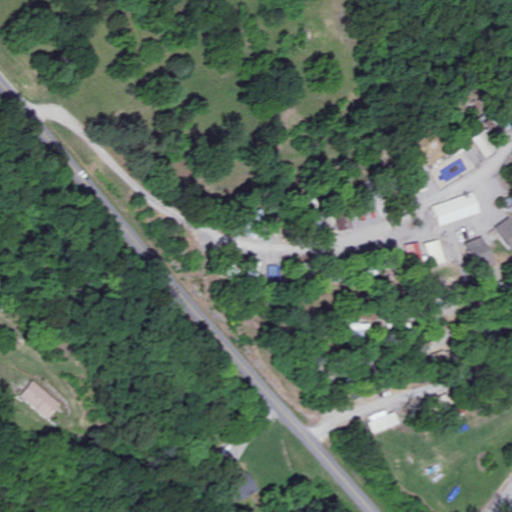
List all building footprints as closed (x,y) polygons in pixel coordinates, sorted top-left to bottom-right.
[(439,226),(480,214),(474,193),(433,205),(439,226)] [(509,252),(511,249),(511,220),(510,217),(492,228),(509,252)] [(465,243),(474,270),(493,264),(484,237),(465,243)] [(444,263),(438,240),(425,244),(431,266),(444,263)] [(49,420),(63,405),(37,381),(23,396),(49,420)] [(368,417),(375,434),(402,424),(397,412),(389,415),(387,410),(368,417)] [(236,502),(252,494),(232,456),(216,465),(236,502)]
